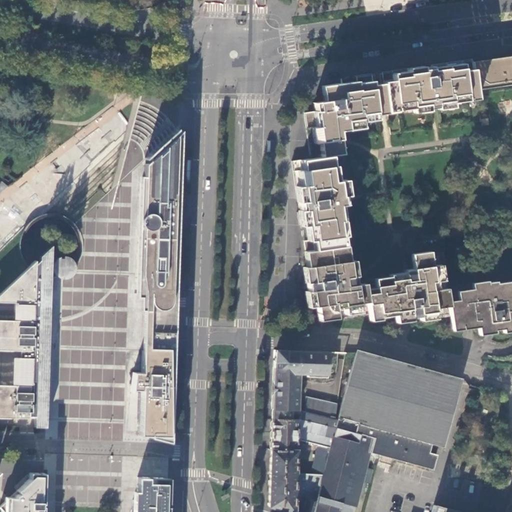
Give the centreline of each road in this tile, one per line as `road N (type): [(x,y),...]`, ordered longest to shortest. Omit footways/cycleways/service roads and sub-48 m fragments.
road 1 (primary): [(214,79),(194,454)]
road 2 (primary): [(246,340),(250,47)]
road 3 (residential): [(250,47),(293,57),(511,23)]
road 4 (residential): [(511,3),(250,47)]
road 5 (residential): [(246,340),(357,344),(471,371)]
road 6 (tertiary): [(0,42),(214,79)]
road 7 (tertiary): [(213,39),(0,3)]
road 8 (residential): [(194,454),(0,445)]
road 9 (primary): [(246,508),(246,340)]
